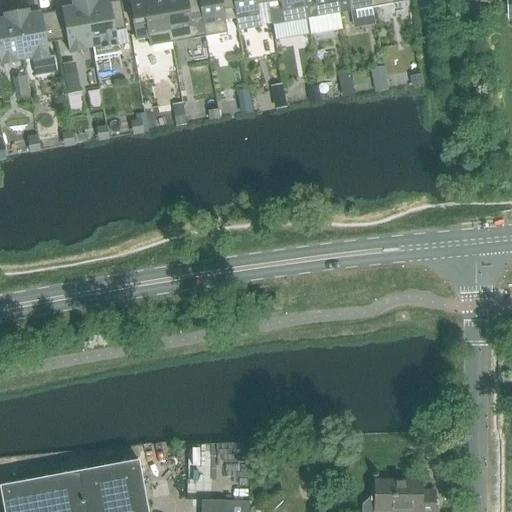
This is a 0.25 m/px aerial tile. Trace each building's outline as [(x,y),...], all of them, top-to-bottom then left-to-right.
[(88,0),(84,1),(92,47),(95,62),(118,58),(114,32),(125,30),(120,1),(97,5),(95,0),(88,0)] [(149,48),(171,44),(163,0),(141,0),(129,2),(133,27),(136,40),(148,38),(149,48)] [(200,15),(197,0),(163,0),(171,44),(193,40),(189,17),(200,15)] [(233,9),(231,0),(197,0),(200,15),(204,38),(227,34),(223,11),(233,9)] [(268,3),(267,0),(231,0),(233,9),(238,32),(260,28),(256,5),(268,3)] [(302,0),(267,0),(272,26),(306,20),(302,0)] [(336,0),(302,0),(306,20),(340,14),(336,0)] [(347,0),(350,12),(372,8),(370,0),(347,0)] [(370,0),(372,8),(394,4),(393,0),(370,0)] [(84,48),(92,47),(84,1),(72,3),(73,9),(51,13),(56,42),(67,40),(69,54),(85,51),(84,48)] [(56,42),(51,13),(28,17),(27,11),(15,13),(23,59),(31,57),(32,61),(48,58),(45,44),(56,42)] [(16,60),(23,59),(15,13),(4,15),(5,21),(0,21),(0,62),(1,66),(16,63),(16,60)] [(473,20),(457,24),(460,34),(475,30),(473,20)] [(75,74),(63,76),(67,96),(79,94),(75,74)] [(421,76),(411,77),(412,86),(422,84),(421,76)] [(385,81),(373,83),(375,93),(388,90),(385,81)] [(317,87),(307,89),(309,104),(320,102),(317,87)] [(285,99),(275,101),(276,110),(286,108),(285,99)] [(217,111),(208,112),(209,121),(219,119),(217,111)] [(144,113),(135,115),(136,120),(140,120),(143,133),(148,132),(144,113)] [(147,511),(139,461),(0,486),(0,491),(3,511),(147,511)] [(420,492),(420,482),(375,482),(375,495),(365,503),(364,511),(389,511),(390,511),(411,511),(433,511),(433,492),(420,492)] [(249,511),(249,501),(225,501),(224,511),(249,511)]
